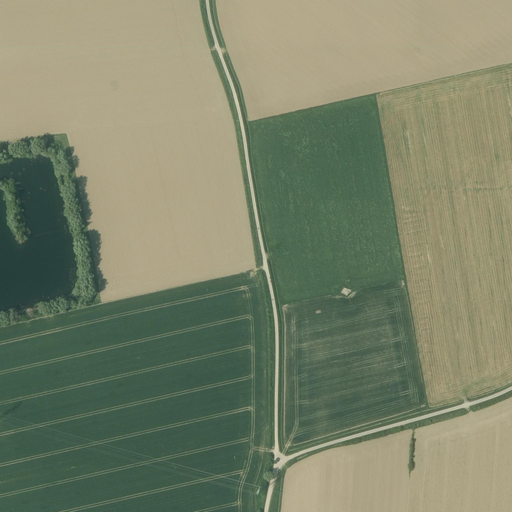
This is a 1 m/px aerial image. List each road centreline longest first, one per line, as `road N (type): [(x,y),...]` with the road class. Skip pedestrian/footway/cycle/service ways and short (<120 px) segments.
road 1 (unclassified): [(208,0),(238,103),(276,320),(276,464)]
road 2 (unclassified): [(511,388),(276,464)]
